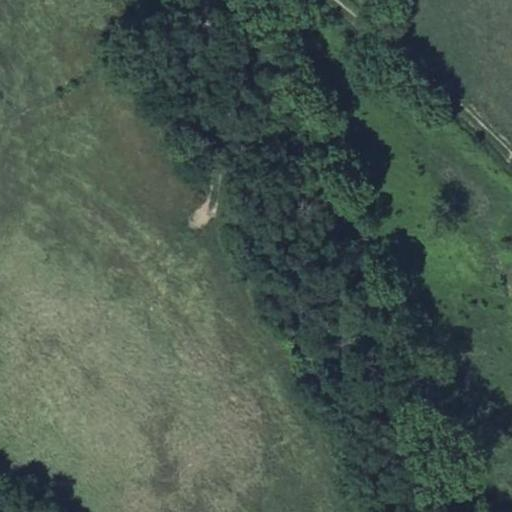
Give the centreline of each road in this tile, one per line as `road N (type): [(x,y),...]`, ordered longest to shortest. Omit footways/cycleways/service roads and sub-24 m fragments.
road 1 (track): [(334,0),(511,157)]
road 2 (track): [(220,0),(207,32),(210,213)]
